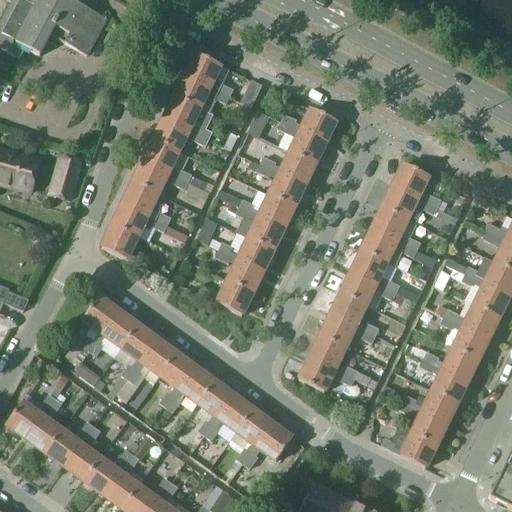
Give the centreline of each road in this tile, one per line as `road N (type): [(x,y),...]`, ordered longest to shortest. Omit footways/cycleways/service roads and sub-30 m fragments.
road 1 (residential): [(74,254),(164,13),(381,123)]
road 2 (primary): [(213,0),(511,153)]
road 3 (residential): [(253,382),(381,123)]
road 4 (residential): [(456,507),(349,450),(253,382)]
road 5 (primary): [(511,108),(307,0)]
road 6 (residential): [(253,382),(74,254)]
road 7 (residential): [(0,390),(74,254)]
road 8 (unclassified): [(381,123),(511,193)]
road 9 (residential): [(456,507),(511,388)]
